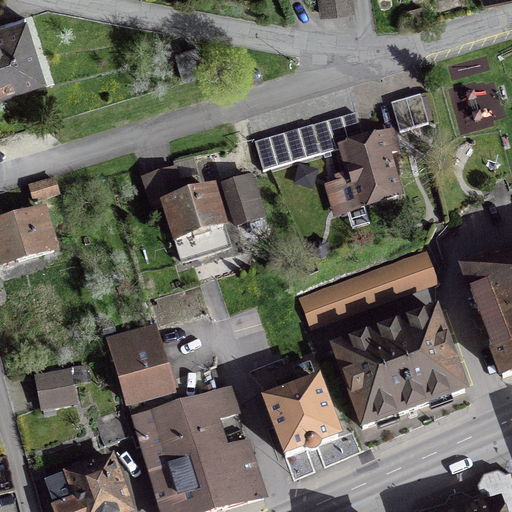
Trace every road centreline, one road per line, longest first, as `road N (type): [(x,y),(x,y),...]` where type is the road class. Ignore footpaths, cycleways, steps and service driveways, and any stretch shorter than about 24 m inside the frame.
road 1 (residential): [(381,61),(0,175)]
road 2 (residential): [(381,61),(56,0)]
road 3 (primary): [(511,422),(308,511)]
road 4 (residential): [(511,23),(381,61)]
